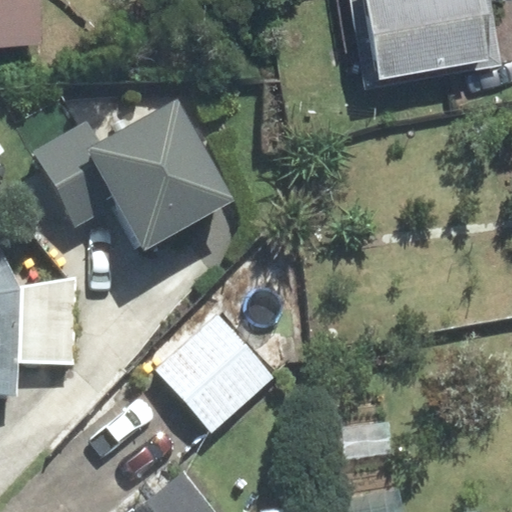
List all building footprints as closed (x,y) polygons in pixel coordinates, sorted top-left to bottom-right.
[(0,0),(0,43),(35,42),(33,0),(0,0)] [(484,0),(337,0),(355,91),(496,65),(484,0)] [(284,75),(259,75),(258,159),(284,159),(284,75)] [(81,129),(22,160),(61,232),(97,213),(126,267),(223,215),(166,110),(92,150),(81,129)] [(0,407),(10,408),(11,371),(68,374),(72,284),(15,293),(0,265),(0,407)] [(210,317),(143,378),(203,443),(270,382),(210,317)] [(201,511),(175,478),(131,511),(201,511)]
